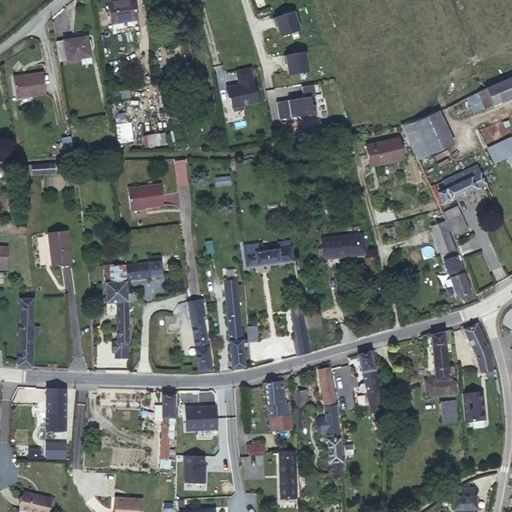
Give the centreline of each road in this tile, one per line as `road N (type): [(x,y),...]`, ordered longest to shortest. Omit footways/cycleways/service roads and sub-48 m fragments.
road 1 (tertiary): [(0,373),(229,378),(484,305)]
road 2 (residential): [(494,511),(505,390),(484,305)]
